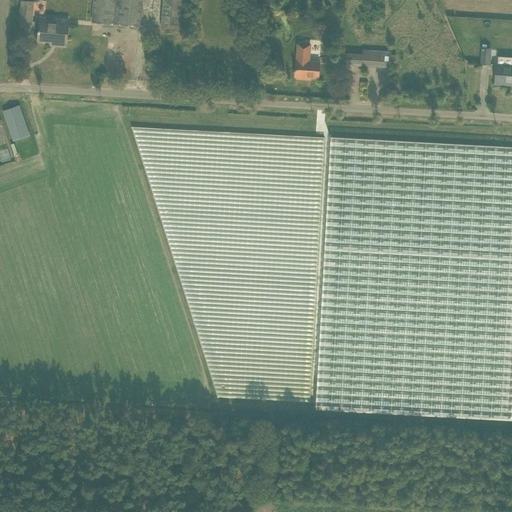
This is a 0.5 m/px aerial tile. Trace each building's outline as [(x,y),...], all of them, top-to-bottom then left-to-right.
[(94,0),(93,22),(139,26),(141,0),(94,0)] [(163,0),(161,27),(186,29),(188,0),(163,0)] [(33,22),(35,2),(22,1),(20,21),(33,22)] [(55,46),(67,46),(69,20),(40,17),(38,40),(55,42),(55,46)] [(295,69),(294,69),(294,71),(295,71),(295,77),(297,77),(296,79),(304,79),(304,78),(318,79),(319,62),(309,62),(310,44),(297,43),(295,69)] [(491,48),(482,48),(481,63),(490,64),(491,48)] [(390,67),(391,51),(363,49),(363,54),(343,52),(342,64),(345,64),(345,65),(346,65),(346,64),(390,67)] [(511,65),(497,64),(495,81),(509,82),(509,85),(511,84),(511,65)] [(3,111),(13,141),(28,136),(30,136),(19,106),(3,111)] [(511,146),(331,137),(316,409),(511,420),(511,417),(511,146)]
